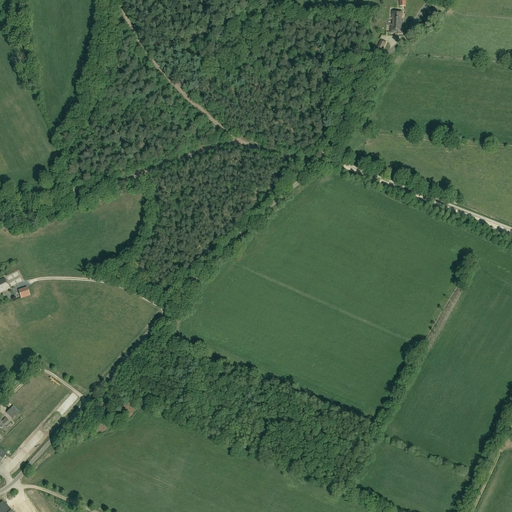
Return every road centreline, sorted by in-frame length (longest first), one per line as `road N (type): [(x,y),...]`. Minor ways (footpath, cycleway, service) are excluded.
road 1 (unclassified): [(0,491),(321,160),(375,68),(434,0)]
road 2 (track): [(239,144),(100,187),(0,196)]
road 3 (track): [(321,160),(511,232)]
road 4 (track): [(239,144),(164,75),(120,0)]
road 5 (track): [(168,312),(100,280),(28,281)]
